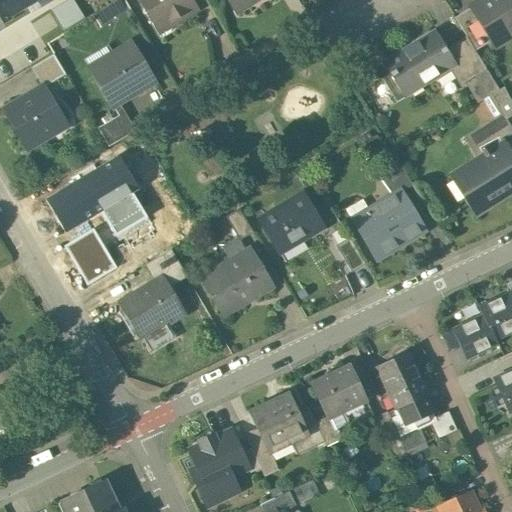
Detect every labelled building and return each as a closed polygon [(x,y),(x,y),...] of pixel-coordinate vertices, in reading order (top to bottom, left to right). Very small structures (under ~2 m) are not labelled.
[(0,0),(0,15),(3,21),(37,0),(0,0)] [(138,0),(143,7),(142,13),(151,15),(155,22),(166,15),(172,24),(187,15),(186,13),(195,8),(189,0),(138,0)] [(228,0),(235,11),(252,0),(228,0)] [(511,0),(481,0),(453,17),(464,36),(474,51),(511,27),(511,0)] [(433,30),(381,62),(389,74),(381,79),(382,80),(390,75),(404,97),(453,67),(455,66),(444,49),(433,30)] [(464,36),(444,49),(455,66),(453,67),(463,84),(485,70),(474,51),(464,36)] [(130,42),(111,53),(114,58),(91,72),(112,107),(118,103),(153,82),(130,42)] [(52,54),(30,67),(38,81),(49,75),(53,81),(65,74),(52,54)] [(43,85),(2,110),(25,150),(67,125),(43,85)] [(499,114),(482,125),(485,129),(472,137),(483,155),(456,172),(470,194),(463,198),(473,214),(511,190),(511,157),(511,158),(500,138),(511,130),(505,119),(511,114),(511,105),(502,87),(489,95),(499,114)] [(118,115),(97,128),(108,146),(135,131),(118,103),(112,107),(118,115)] [(397,162),(384,170),(397,191),(398,193),(401,192),(412,185),(397,162)] [(107,165),(52,198),(73,233),(102,215),(123,203),(128,200),(107,165)] [(397,191),(367,209),(361,200),(346,209),(352,219),(351,220),(375,260),(424,230),(401,192),(398,193),(397,191)] [(301,193),(259,220),(277,249),(299,235),(301,238),(316,229),(305,213),(311,209),(301,193)] [(123,203),(102,215),(116,239),(137,227),(123,203)] [(238,209),(224,217),(238,241),(252,232),(238,209)] [(116,239),(111,242),(122,259),(147,244),(137,227),(116,239)] [(363,263),(348,238),(334,246),(349,271),(363,263)] [(270,285),(247,249),(200,278),(223,315),(270,285)] [(169,250),(143,265),(153,282),(160,278),(161,279),(180,268),(169,250)] [(153,282),(134,293),(136,296),(120,305),(140,337),(165,322),(166,324),(167,323),(182,314),(161,279),(160,278),(153,282)] [(511,295),(510,291),(477,306),(481,314),(483,313),(496,341),(511,333),(511,295)] [(481,314),(451,329),(466,361),(498,345),(496,341),(483,313),(481,314)] [(165,322),(140,337),(149,352),(175,337),(167,323),(166,324),(165,322)] [(407,352),(376,367),(395,408),(397,407),(423,395),(426,394),(416,373),(407,352)] [(348,369),(310,387),(326,420),(365,401),(357,384),(355,384),(348,369)] [(511,410),(511,370),(494,379),(509,412),(511,410)] [(288,395),(249,413),(256,428),(267,452),(268,451),(290,441),(306,434),(304,430),(288,395)] [(423,395),(397,407),(401,415),(405,424),(406,423),(431,411),(423,395)] [(397,437),(385,411),(372,417),(393,463),(407,457),(404,451),(397,437)] [(401,415),(391,420),(386,411),(385,411),(397,437),(410,431),(406,423),(405,424),(401,415)] [(431,418),(437,436),(456,430),(449,412),(431,418)] [(306,434),(290,441),(296,455),(323,442),(315,424),(304,430),(306,434)] [(410,431),(397,437),(404,451),(424,441),(418,427),(410,431)] [(268,451),(267,452),(256,428),(243,434),(250,449),(259,467),(263,476),(277,470),(268,451)] [(229,433),(214,440),(212,435),(199,442),(200,445),(189,450),(197,468),(190,471),(207,505),(236,491),(229,477),(247,468),(240,454),(229,431),(228,432),(229,433)] [(250,449),(240,454),(247,468),(251,466),(253,470),(259,467),(250,449)] [(113,511),(116,511),(102,480),(60,500),(66,511),(113,511)] [(296,500),(317,493),(313,481),(292,488),(296,500)] [(288,491),(273,498),(273,497),(259,504),(262,511),(272,511),(274,511),(279,511),(294,505),(288,491)] [(459,496),(454,494),(451,496),(449,500),(445,502),(449,511),(478,511),(468,491),(459,496)]
